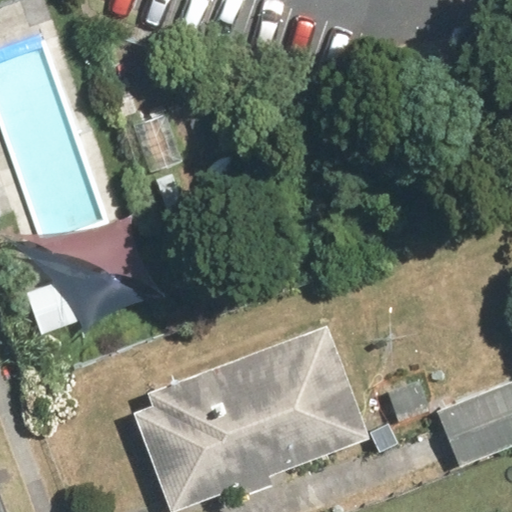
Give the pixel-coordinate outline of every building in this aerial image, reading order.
[(117,226),(46,36),(0,52),(0,127),(47,252),(117,226)] [(178,108),(133,124),(174,233),(219,216),(178,108)] [(0,221),(8,219),(0,196),(0,221)] [(64,267),(17,284),(36,336),(83,318),(64,267)] [(162,401),(142,408),(179,508),(247,483),(250,491),(279,481),(276,472),(378,434),(336,321),(157,387),(162,401)] [(511,380),(443,408),(465,464),(511,445),(511,380)]
